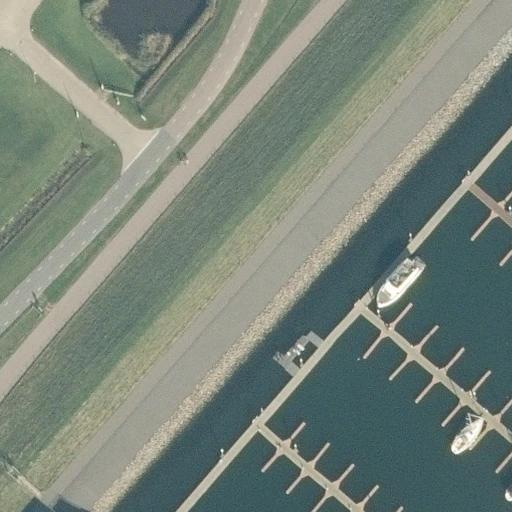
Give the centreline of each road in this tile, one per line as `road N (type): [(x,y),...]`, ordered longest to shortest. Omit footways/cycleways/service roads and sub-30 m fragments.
road 1 (unclassified): [(0,391),(337,0)]
road 2 (tertiary): [(0,322),(186,117),(256,0)]
